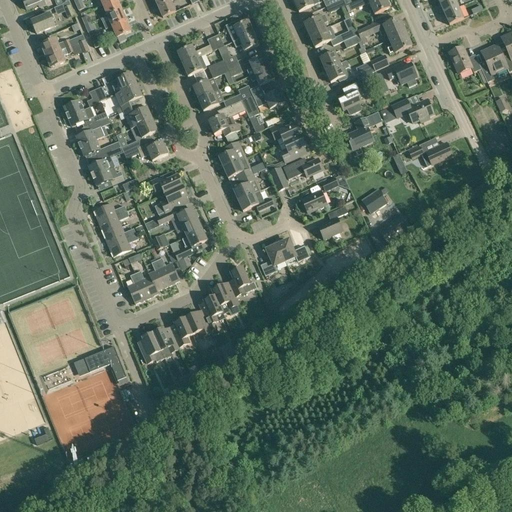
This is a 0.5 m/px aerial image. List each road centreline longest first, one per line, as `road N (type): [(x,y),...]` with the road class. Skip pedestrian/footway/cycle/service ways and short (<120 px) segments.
road 1 (track): [(41,511),(488,184),(487,168)]
road 2 (residential): [(118,330),(187,299),(237,242)]
road 3 (residential): [(323,94),(298,104),(252,1)]
road 4 (residential): [(197,157),(176,151),(133,54)]
road 5 (residential): [(70,212),(118,330)]
road 6 (residential): [(161,41),(205,138),(197,157)]
road 7 (residential): [(70,212),(79,185),(41,95)]
